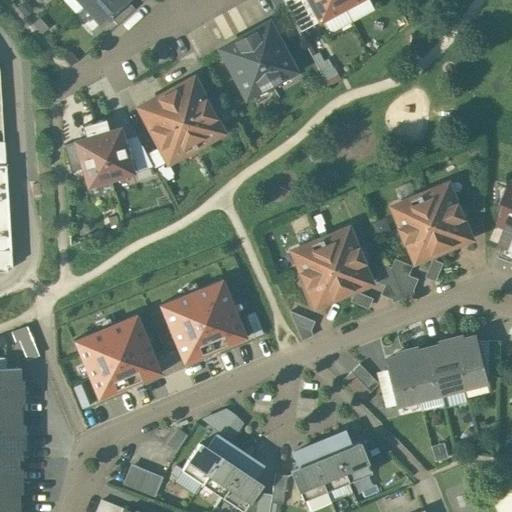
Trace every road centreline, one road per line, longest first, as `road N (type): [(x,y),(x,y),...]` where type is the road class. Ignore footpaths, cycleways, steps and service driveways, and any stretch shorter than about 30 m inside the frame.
road 1 (residential): [(511,291),(477,277),(85,445),(67,511)]
road 2 (residential): [(54,89),(216,0)]
